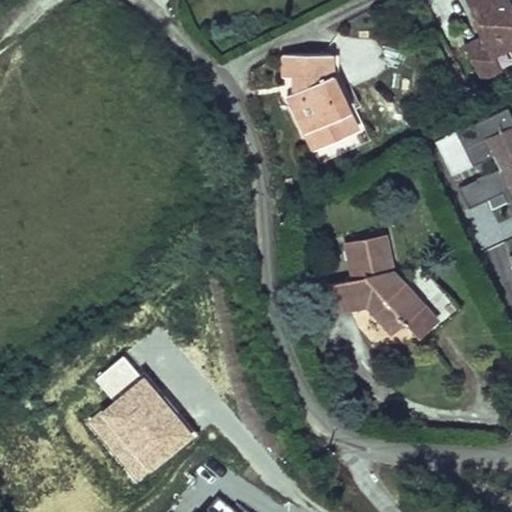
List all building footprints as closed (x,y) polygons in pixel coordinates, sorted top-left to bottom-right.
[(467,0),(474,13),(479,13),(479,31),(482,37),(464,46),(481,81),(500,71),(492,56),(511,45),(511,33),(511,29),(511,9),(507,0),(467,0)] [(348,112),(330,76),(331,55),(283,55),(283,76),(290,76),(300,76),(306,87),(291,94),(287,96),(313,149),(347,133),(339,116),(348,112)] [(291,94),(306,87),(300,76),(290,76),(291,94)] [(501,193),(511,213),(511,118),(507,108),(456,134),(473,167),(493,156),(500,169),(478,181),(488,200),(501,193)] [(347,133),(356,129),(348,112),(339,116),(347,133)] [(470,210),(488,200),(478,181),(460,190),(470,210)] [(417,336),(435,318),(414,295),(433,279),(421,266),(403,283),(392,271),(384,237),(346,245),(354,280),(328,285),(334,312),(367,305),(391,331),(403,320),(417,336)] [(435,318),(417,336),(423,342),(460,307),(433,279),(414,295),(435,318)] [(124,355),(95,381),(111,398),(84,423),(138,483),(194,433),(124,355)] [(208,511),(240,511),(224,496),(208,511)]
